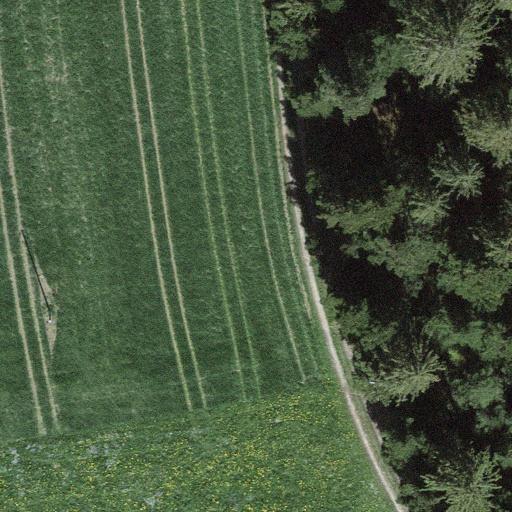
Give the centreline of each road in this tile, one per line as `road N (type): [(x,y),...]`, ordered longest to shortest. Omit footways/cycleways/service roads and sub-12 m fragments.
road 1 (track): [(373,374),(344,315),(301,0)]
road 2 (track): [(373,374),(404,511)]
